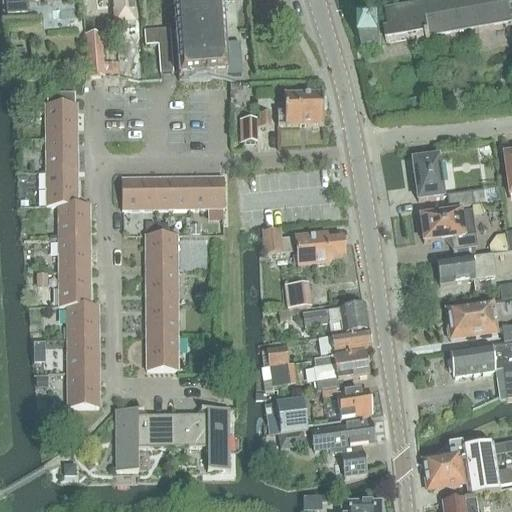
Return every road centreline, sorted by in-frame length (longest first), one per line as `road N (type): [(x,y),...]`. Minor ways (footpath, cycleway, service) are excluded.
road 1 (residential): [(194,388),(126,388),(113,379),(106,210),(95,162),(355,153)]
road 2 (tertiary): [(407,511),(355,153)]
road 3 (residential): [(511,123),(352,139)]
road 4 (tertiary): [(352,139),(317,0)]
